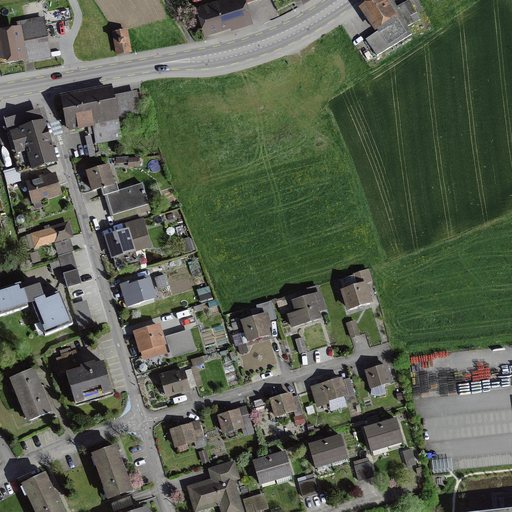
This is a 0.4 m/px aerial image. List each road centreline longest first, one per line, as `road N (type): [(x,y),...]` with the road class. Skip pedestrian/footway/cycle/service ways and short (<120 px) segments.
road 1 (residential): [(44,83),(141,422)]
road 2 (primary): [(44,83),(243,50),(343,0)]
road 3 (residential): [(141,422),(388,347)]
road 4 (unknown): [(290,32),(375,248)]
road 5 (residential): [(0,476),(141,422)]
